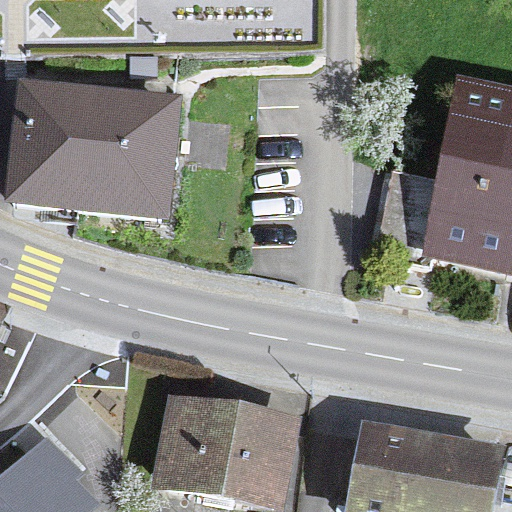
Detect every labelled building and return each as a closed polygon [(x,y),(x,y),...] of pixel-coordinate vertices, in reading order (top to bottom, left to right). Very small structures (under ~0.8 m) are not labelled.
[(430,265),(432,258),(511,276),(511,111),(456,99),(440,190),(389,180),(371,265),(424,276),(427,264),(430,265)] [(157,226),(168,119),(21,104),(9,210),(157,226)] [(261,511),(268,511),(282,440),(174,419),(160,493),(261,511)] [(511,511),(486,507),(493,469),(362,444),(348,511),(511,511)] [(47,463),(38,472),(33,467),(0,498),(0,511),(75,511),(57,492),(66,483),(47,463)]
